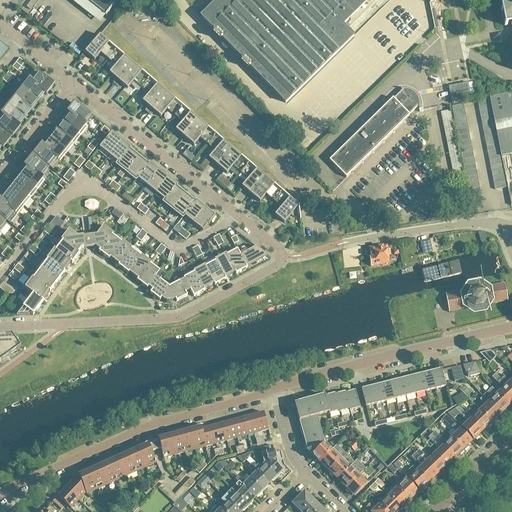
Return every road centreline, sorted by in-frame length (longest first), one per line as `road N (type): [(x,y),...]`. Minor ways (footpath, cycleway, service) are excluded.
road 1 (residential): [(0,275),(82,174),(176,245),(215,229),(233,211)]
road 2 (residential): [(279,256),(181,316),(0,326)]
road 3 (residential): [(0,495),(144,427),(273,389)]
road 4 (unknown): [(341,195),(319,195),(299,181),(137,30)]
road 5 (residential): [(273,389),(508,328)]
road 6 (residential): [(233,211),(73,83)]
road 7 (unclassified): [(510,226),(470,222),(342,242)]
